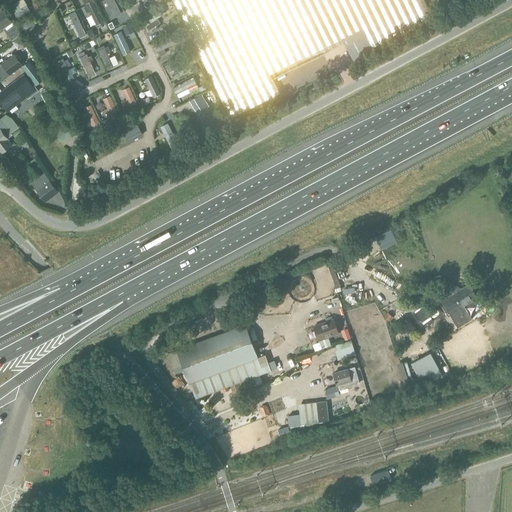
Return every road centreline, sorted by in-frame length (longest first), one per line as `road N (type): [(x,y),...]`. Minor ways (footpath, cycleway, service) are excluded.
road 1 (unclassified): [(0,182),(59,225),(102,219),(510,0)]
road 2 (motorway): [(511,58),(65,294)]
road 3 (motorway): [(121,295),(511,87)]
road 4 (unclassified): [(231,511),(216,465),(191,426),(0,218)]
road 5 (unclassified): [(346,511),(511,457)]
road 6 (unknown): [(47,361),(35,482),(0,507)]
road 7 (motorway): [(0,359),(121,295)]
